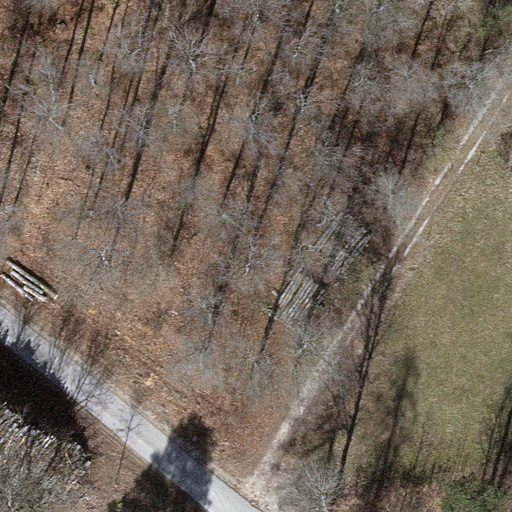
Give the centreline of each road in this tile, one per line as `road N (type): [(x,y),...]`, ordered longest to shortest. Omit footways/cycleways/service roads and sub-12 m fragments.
road 1 (track): [(511,74),(237,501)]
road 2 (unclassified): [(253,511),(0,323)]
road 3 (track): [(0,82),(95,42),(260,0)]
